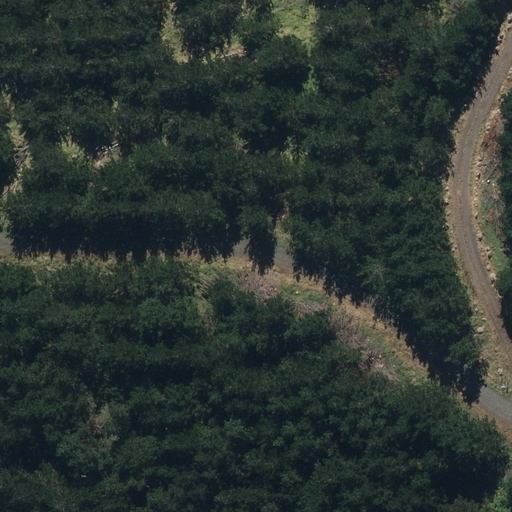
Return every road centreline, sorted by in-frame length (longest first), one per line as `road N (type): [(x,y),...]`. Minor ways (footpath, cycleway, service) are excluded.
road 1 (track): [(511,443),(484,401),(296,262),(0,246)]
road 2 (track): [(511,122),(489,167),(484,401)]
